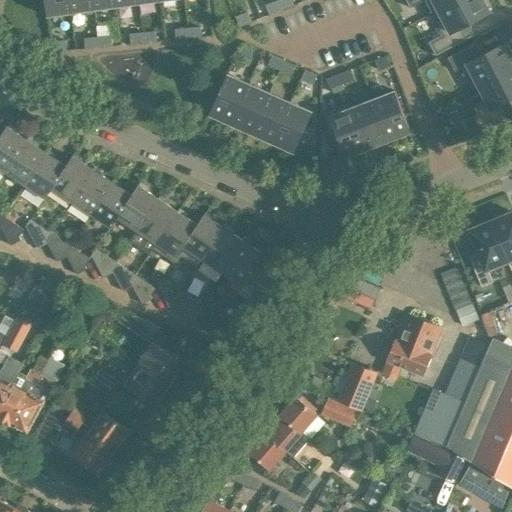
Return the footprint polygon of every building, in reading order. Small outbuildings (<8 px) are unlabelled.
[(44,0),(46,16),(71,13),(69,0),(44,0)] [(69,0),(71,13),(94,10),(92,0),(69,0)] [(92,0),(94,10),(117,6),(115,0),(92,0)] [(269,13),(281,9),(277,0),(265,5),(269,13)] [(277,0),(281,9),(294,4),(292,0),(277,0)] [(432,13),(456,0),(405,0),(410,8),(425,0),(432,13)] [(429,43),(436,56),(472,37),(471,36),(466,38),(460,27),(489,12),(482,0),(456,0),(432,13),(430,14),(441,36),(429,43)] [(251,21),(247,12),(235,16),(239,25),(251,21)] [(189,37),(202,36),(201,26),(188,28),(189,37)] [(176,38),(189,37),(188,28),(175,29),(176,38)] [(143,42),(156,40),(155,31),(142,32),(143,42)] [(130,43),(143,42),(142,32),(129,34),(130,43)] [(98,46),(111,45),(110,36),(97,37),(98,46)] [(85,48),(98,46),(97,37),(84,38),(85,48)] [(53,51),(66,49),(65,40),(52,41),(53,51)] [(242,42),(239,51),(251,56),(255,47),(242,42)] [(462,68),(473,89),(479,86),(511,69),(511,55),(506,43),(477,58),(472,47),(476,44),(476,43),(448,58),(455,71),(462,68)] [(272,55),(268,64),(280,69),(284,60),(272,55)] [(375,60),(379,69),(391,64),(388,55),(375,60)] [(284,60),(280,69),(292,74),(296,66),(284,60)] [(473,115),(480,130),(511,117),(511,116),(509,118),(501,103),(511,96),(511,69),(479,86),(486,99),(473,105),(477,113),(473,115)] [(339,74),(342,83),(355,78),(351,70),(339,74)] [(305,71),(301,79),(312,84),(316,76),(305,71)] [(211,110),(233,119),(249,83),(227,73),(211,110)] [(327,79),(330,88),(342,83),(339,74),(327,79)] [(233,119),(254,129),(270,92),(249,83),(233,119)] [(387,135),(409,127),(395,90),(373,99),(387,135)] [(254,129),(275,138),(291,102),(270,92),(254,129)] [(366,143),(387,135),(373,99),(352,107),(366,143)] [(343,152),(366,143),(352,107),(350,101),(327,109),(343,152)] [(275,138),(296,147),(312,111),(291,102),(275,138)] [(480,130),(473,115),(464,120),(471,135),(480,130)] [(0,137),(0,167),(6,171),(26,140),(6,126),(0,135),(1,136),(0,137)] [(6,171),(25,184),(46,153),(26,140),(6,171)] [(46,198),(52,188),(51,187),(66,166),(65,166),(46,153),(25,184),(46,198)] [(52,188),(71,201),(92,170),(72,156),(65,166),(66,166),(51,187),(52,188)] [(71,201),(91,214),(112,183),(92,170),(71,201)] [(111,227),(118,217),(117,216),(131,196),(130,195),(112,183),(91,214),(111,227)] [(138,230),(158,199),(137,185),(130,195),(131,196),(117,216),(118,217),(138,230)] [(150,253),(157,243),(177,212),(158,199),(138,230),(131,240),(150,253)] [(511,212),(509,213),(508,211),(495,216),(496,219),(491,221),(508,261),(511,270),(511,269),(511,212)] [(184,247),(183,246),(197,225),(177,212),(157,243),(177,256),(184,247)] [(184,247),(203,260),(224,228),(204,214),(197,225),(183,246),(184,247)] [(0,222),(0,226),(1,228),(10,245),(20,240),(19,237),(24,230),(4,217),(0,222)] [(37,249),(47,244),(45,240),(50,233),(30,219),(25,226),(37,249)] [(508,261),(491,221),(469,230),(478,252),(481,258),(471,262),(481,286),(493,282),(488,269),(508,261)] [(203,260),(223,273),(244,241),(224,228),(203,260)] [(57,262),(66,257),(65,253),(70,246),(50,233),(45,240),(47,244),(57,262)] [(244,241),(223,273),(243,286),(264,254),(251,246),(253,243),(246,238),(244,241)] [(65,253),(66,257),(76,274),(86,269),(85,266),(89,259),(70,246),(65,253)] [(103,278),(112,273),(111,269),(116,262),(95,248),(91,255),(103,278)] [(122,291),(132,286),(132,283),(136,275),(116,262),(111,269),(112,273),(122,291)] [(457,268),(441,274),(456,310),(472,304),(457,268)] [(132,283),(132,286),(142,304),(152,298),(150,295),(155,288),(136,275),(132,283)] [(345,297),(371,308),(379,288),(354,277),(345,297)] [(168,307),(178,302),(178,297),(182,292),(161,278),(156,285),(168,307)] [(188,320),(198,315),(197,311),(201,305),(182,292),(178,297),(178,302),(188,320)] [(344,297),(335,292),(329,302),(337,307),(344,297)] [(472,304),(456,310),(463,328),(479,321),(472,304)] [(198,315),(208,333),(218,328),(218,327),(223,319),(201,305),(197,311),(198,315)] [(381,375),(395,380),(401,366),(422,375),(441,329),(407,314),(387,360),(381,375)] [(135,315),(126,327),(147,341),(157,326),(135,315)] [(17,317),(7,335),(2,344),(17,352),(32,325),(17,317)] [(0,407),(0,418),(12,425),(28,394),(30,395),(43,375),(41,374),(44,368),(50,357),(55,347),(43,340),(32,361),(34,362),(30,368),(31,368),(25,378),(16,373),(10,384),(12,385),(0,407)] [(153,343),(138,365),(171,386),(185,364),(153,343)] [(479,368),(446,446),(473,462),(511,370),(511,364),(486,353),(479,368)] [(0,370),(0,407),(12,385),(10,384),(16,373),(21,363),(8,356),(0,370)] [(28,394),(12,425),(26,432),(53,381),(55,382),(64,365),(50,357),(44,368),(41,374),(43,375),(30,395),(28,394)] [(434,390),(415,433),(446,446),(479,368),(459,360),(444,394),(434,390)] [(171,386),(138,365),(124,386),(156,407),(171,386)] [(337,401),(358,409),(361,410),(363,405),(370,408),(377,390),(371,387),(377,372),(352,365),(337,401)] [(90,383),(111,398),(120,384),(99,370),(90,383)] [(511,370),(473,462),(511,486),(511,370)] [(324,391),(328,382),(313,375),(309,384),(324,391)] [(297,396),(281,415),(302,433),(318,415),(297,396)] [(358,409),(337,401),(330,398),(324,412),(351,424),(358,409)] [(74,408),(68,417),(80,426),(86,417),(74,408)] [(103,411),(88,432),(114,451),(121,441),(124,441),(128,437),(126,434),(129,430),(103,411)] [(281,415),(265,433),(286,451),(302,433),(281,415)] [(80,426),(68,417),(60,427),(72,436),(80,426)] [(114,451),(88,432),(73,453),(98,472),(101,468),(104,469),(108,463),(107,461),(114,451)] [(286,451),(265,433),(249,451),(270,470),(286,451)] [(439,466),(436,473),(455,483),(466,459),(413,433),(405,450),(439,466)] [(460,483),(501,507),(510,486),(472,463),(460,483)] [(232,479),(243,485),(248,475),(237,469),(232,479)] [(313,470),(294,491),(304,498),(321,478),(313,470)] [(248,475),(243,485),(254,491),(260,481),(248,475)] [(364,501),(375,506),(385,484),(375,479),(364,501)] [(274,502),(285,508),(291,498),(279,492),(274,502)] [(200,511),(228,511),(229,510),(208,498),(200,511)] [(291,498),(285,508),(292,511),(297,511),(302,504),(291,498)] [(0,511),(13,511),(15,508),(0,499),(0,511)] [(407,510),(411,511),(429,511),(432,507),(413,499),(407,510)]
